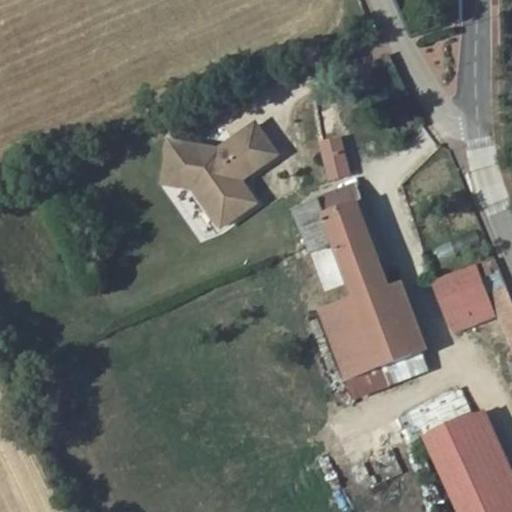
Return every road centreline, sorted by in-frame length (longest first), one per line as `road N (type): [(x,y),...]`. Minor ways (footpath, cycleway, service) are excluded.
road 1 (unclassified): [(468,145),(400,57),(373,0)]
road 2 (tertiary): [(468,145),(461,0)]
